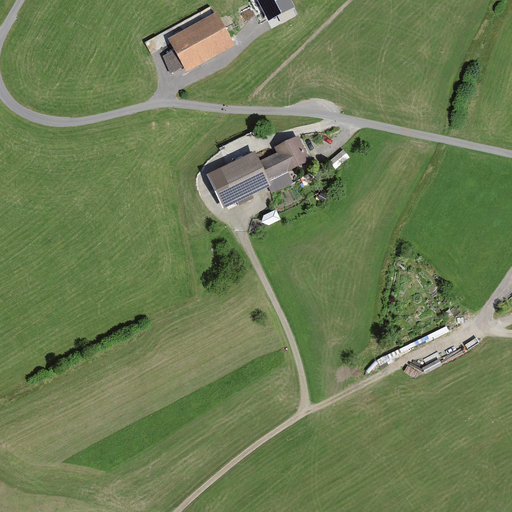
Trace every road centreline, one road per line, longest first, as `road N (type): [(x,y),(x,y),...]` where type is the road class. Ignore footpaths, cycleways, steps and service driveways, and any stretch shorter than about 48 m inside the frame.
road 1 (unclassified): [(0,87),(14,106),(45,121),(191,104),(322,114),(511,154)]
road 2 (track): [(307,410),(296,352),(209,173),(227,153),(341,117)]
road 3 (track): [(387,371),(266,437),(176,511)]
